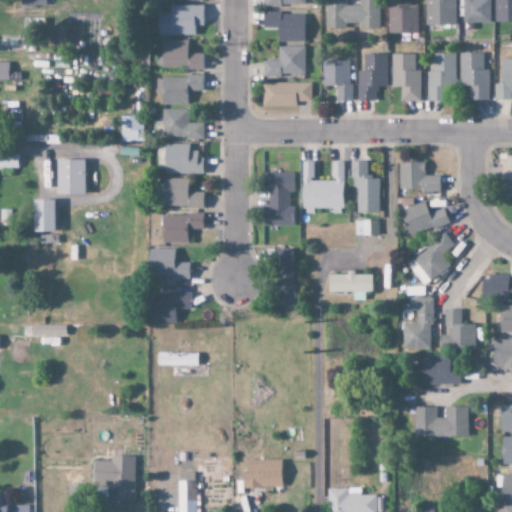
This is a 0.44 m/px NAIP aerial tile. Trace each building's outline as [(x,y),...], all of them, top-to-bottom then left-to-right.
[(358,0),(358,6),(344,6),(344,0),(324,0),(325,29),(344,29),(344,24),(358,24),(358,29),(378,29),(377,0),(358,0)] [(417,32),(416,3),(403,3),(403,0),(386,0),(387,33),(417,32)] [(424,0),(425,25),(455,24),(453,0),(424,0)] [(489,23),(489,0),(458,0),(458,7),(462,8),(462,23),(489,23)] [(511,0),(493,0),(493,22),(511,22),(511,0)] [(157,36),(194,36),(194,26),(202,26),(202,6),(169,6),(169,14),(157,15),(157,36)] [(277,42),(302,43),(303,14),(262,13),(262,28),(277,28),(277,42)] [(202,54),(187,54),(187,41),(161,40),(161,69),(202,69),(202,54)] [(262,76),(303,76),(303,47),(277,47),(277,61),(262,61),(262,76)] [(455,53),(432,54),(432,72),(426,72),(426,101),(444,101),(443,86),(456,86),(455,53)] [(487,69),(482,69),(482,53),(459,53),(459,86),(468,86),(468,100),(487,100),(487,69)] [(357,100),(375,101),(375,87),(385,87),(386,54),(362,54),(362,71),(357,71),(357,100)] [(413,54),(390,54),(391,87),(399,87),(400,102),(419,102),(419,71),(414,71),(413,54)] [(511,93),(511,59),(499,60),(500,84),(493,84),(493,100),(511,99),(511,98),(511,94),(511,93)] [(321,86),(335,86),(335,101),(349,101),(350,61),(321,60),(321,86)] [(201,77),(155,78),(156,93),(161,93),(161,106),(187,105),(187,94),(202,93),(201,77)] [(310,101),(310,83),(261,83),(261,107),(295,106),(295,101),(310,101)] [(202,123),(187,124),(187,109),(161,110),(161,139),(202,138),(202,123)] [(120,142),(142,142),(142,117),(120,117),(120,142)] [(188,145),(164,145),(164,174),(200,174),(199,151),(188,151),(188,145)] [(0,169),(16,169),(16,152),(0,152),(0,169)] [(84,194),(83,159),(55,160),(55,195),(84,194)] [(342,162),(331,162),(331,181),(312,181),(312,162),(301,162),(301,214),(312,214),(312,209),(331,209),(331,214),(342,214),(342,162)] [(378,178),(365,177),(366,162),(350,162),(350,187),(356,187),(355,213),(378,213),(378,178)] [(397,163),(398,189),(421,189),(421,192),(438,192),(438,176),(423,176),(423,162),(397,163)] [(292,173),(264,173),(264,207),(262,207),(263,227),(292,227),(292,207),(287,207),(287,193),(292,193),(292,173)] [(187,179),(162,179),(161,208),(201,208),(202,193),(187,193),(187,179)] [(33,232),(54,232),(53,200),(32,200),(33,232)] [(399,210),(407,236),(448,224),(443,209),(427,214),(424,203),(399,210)] [(162,244),(187,243),(187,230),(202,230),(202,215),(161,215),(162,244)] [(354,236),(377,236),(377,221),(354,221),(354,236)] [(405,261),(420,286),(449,268),(440,254),(453,247),(446,236),(405,261)] [(174,250),(149,249),(149,278),(188,279),(188,263),(174,263),(174,250)] [(296,307),(295,286),(292,286),(291,250),(275,250),(277,307),(296,307)] [(371,275),(327,275),(327,293),(352,292),(352,301),(365,301),(364,293),(371,293),(371,275)] [(511,300),(511,282),(507,283),(507,275),(486,275),(487,301),(511,300)] [(149,295),(149,323),(175,322),(174,309),(190,309),(190,294),(149,295)] [(430,350),(430,299),(409,299),(409,311),(415,311),(415,324),(402,324),(402,349),(430,350)] [(474,325),(460,325),(460,310),(445,310),(444,348),(473,349),(474,325)] [(197,366),(196,352),(156,353),(156,367),(197,366)] [(421,356),(421,386),(457,385),(456,355),(421,356)] [(435,407),(413,408),(414,438),(466,438),(466,407),(444,408),(444,418),(435,419),(435,407)] [(110,463),(91,462),(91,487),(116,487),(115,502),(133,502),(134,457),(110,456),(110,463)] [(280,460),(246,461),(246,470),(242,470),(242,488),(281,487),(280,460)] [(177,511),(196,511),(196,473),(177,473),(177,511)] [(327,489),(327,511),(374,511),(374,495),(359,496),(359,489),(327,489)]
